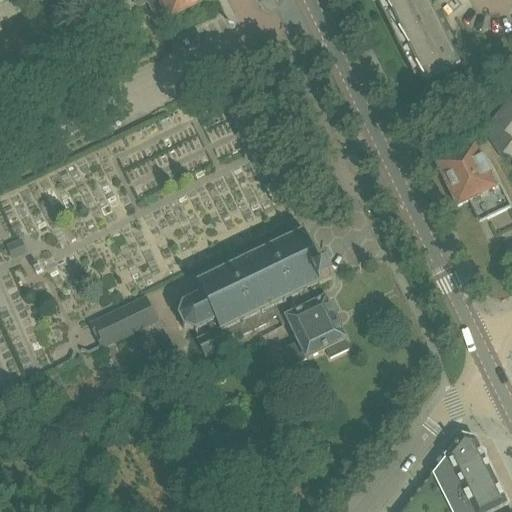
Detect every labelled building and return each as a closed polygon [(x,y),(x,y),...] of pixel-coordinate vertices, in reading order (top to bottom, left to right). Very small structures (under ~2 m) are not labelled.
[(198,0),(134,0),(138,7),(148,2),(156,18),(170,12),(172,16),(200,2),(198,0)] [(377,0),(385,16),(402,51),(415,76),(421,73),(426,82),(427,83),(461,66),(444,31),(435,12),(431,4),(429,0),(377,0)] [(511,103),(508,100),(483,132),(492,148),(499,158),(511,141),(511,140),(503,134),(511,122),(511,103)] [(479,224),(488,220),(508,210),(477,145),(437,164),(458,208),(469,202),(475,215),(479,224)] [(198,285),(191,289),(196,300),(185,305),(182,302),(181,304),(183,306),(180,316),(177,316),(178,318),(181,318),(184,326),(182,328),(184,330),(186,328),(195,332),(196,334),(197,334),(200,341),(198,342),(205,358),(230,347),(225,338),(240,330),(243,336),(269,324),(267,321),(277,316),(282,327),(288,323),(298,344),(285,350),(293,367),(326,352),(330,360),(345,352),(341,344),(347,341),(326,299),(325,299),(319,286),(333,279),(326,266),(320,268),(320,267),(321,266),(313,249),(311,250),(305,237),(307,236),(306,233),(304,234),(303,232),(301,233),(302,235),(283,244),(282,242),(280,243),(281,245),(262,254),(262,252),(260,253),(261,255),(242,264),(241,262),(239,263),(240,265),(221,274),(220,272),(218,273),(219,275),(200,284),(199,282),(197,283),(198,285)] [(147,301),(118,315),(94,327),(105,346),(156,320),(147,301)] [(497,511),(509,506),(477,442),(463,440),(405,511),(497,511)]
